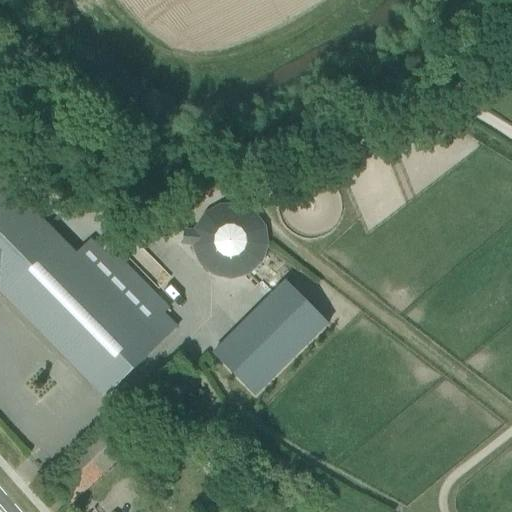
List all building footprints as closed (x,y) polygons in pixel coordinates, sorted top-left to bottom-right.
[(22,201),(0,178),(0,292),(105,399),(162,343),(178,327),(164,314),(169,307),(112,249),(106,254),(92,241),(76,256),(22,201)] [(196,266),(253,284),(274,220),(203,198),(187,247),(201,251),(196,266)] [(214,356),(255,397),(328,326),(287,284),(214,356)] [(125,410),(46,483),(67,507),(147,434),(125,410)] [(211,428),(199,439),(210,452),(222,441),(211,428)]
